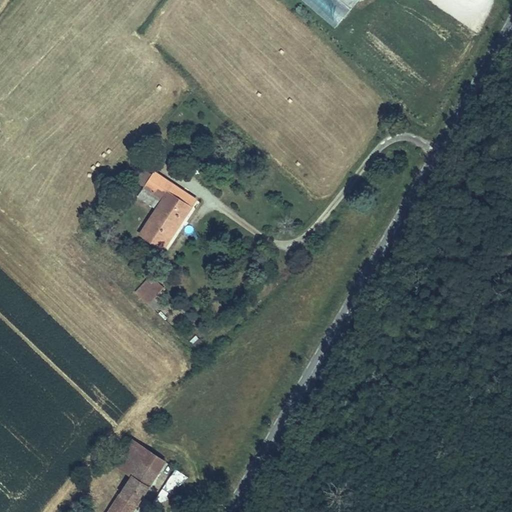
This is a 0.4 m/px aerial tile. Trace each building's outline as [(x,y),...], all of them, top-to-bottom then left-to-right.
[(300,0),(336,29),(359,0),(300,0)] [(126,223),(139,232),(146,223),(157,231),(181,195),(157,180),(164,169),(145,156),(131,176),(149,188),(126,223)] [(187,185),(164,169),(157,180),(181,195),(187,185)] [(146,223),(139,232),(151,241),(157,231),(146,223)] [(140,292),(151,283),(152,282),(145,275),(134,285),(140,292)] [(139,463),(131,476),(147,486),(162,461),(147,451),(139,463)] [(121,470),(131,476),(139,463),(130,457),(121,470)] [(156,498),(167,504),(185,475),(175,468),(156,498)] [(130,511),(147,486),(131,476),(108,511),(130,511)]
